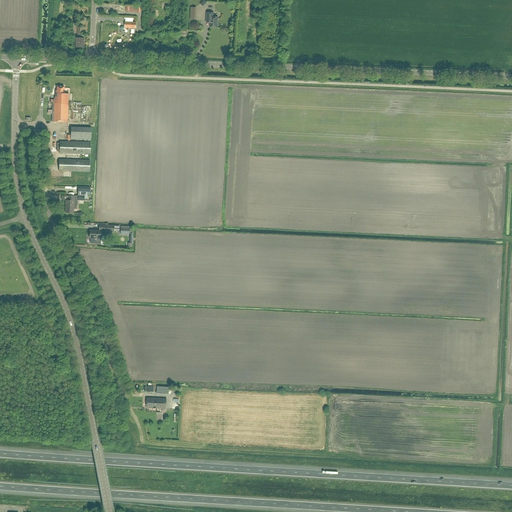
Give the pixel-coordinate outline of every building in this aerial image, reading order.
[(217,27),(218,17),(213,17),(213,13),(206,13),(206,22),(209,22),(209,27),(217,27)] [(81,34),(82,34),(82,27),(78,27),(77,38),(75,38),(74,47),(84,48),(84,35),(81,35),(81,34)] [(50,99),(50,102),(52,102),(52,122),(67,122),(68,94),(63,94),(64,87),(57,86),(56,91),(55,91),(55,97),(54,97),(54,100),(50,99)] [(70,139),(91,140),(91,128),(71,127),(70,139)] [(59,155),(90,156),(90,142),(60,141),(59,155)] [(89,172),(90,159),(59,158),(59,171),(89,172)] [(75,196),(68,196),(68,200),(65,200),(65,213),(73,213),(74,205),(75,196)] [(101,239),(101,231),(114,232),(114,226),(99,225),(99,231),(90,231),(89,238),(90,238),(90,243),(94,243),(95,238),(101,239)] [(169,387),(157,386),(156,395),(169,395),(169,387)] [(166,399),(147,398),(146,408),(166,409),(166,399)]
